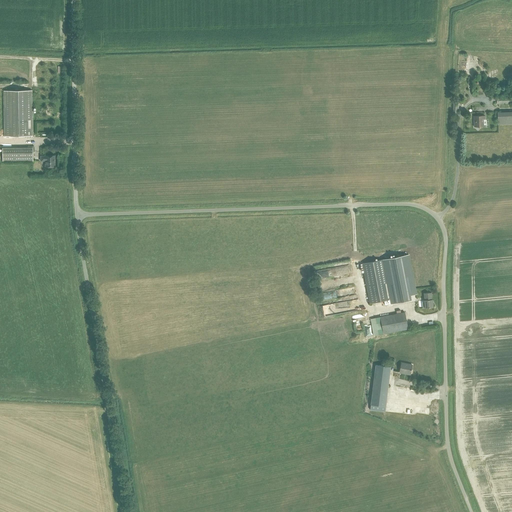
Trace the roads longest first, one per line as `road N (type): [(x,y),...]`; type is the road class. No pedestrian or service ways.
road 1 (unclassified): [(436,216),(409,204),(76,214)]
road 2 (unclassified): [(471,511),(447,442),(445,233),(436,216)]
road 3 (unclassified): [(123,511),(76,214)]
road 4 (unclassified): [(76,214),(72,0)]
